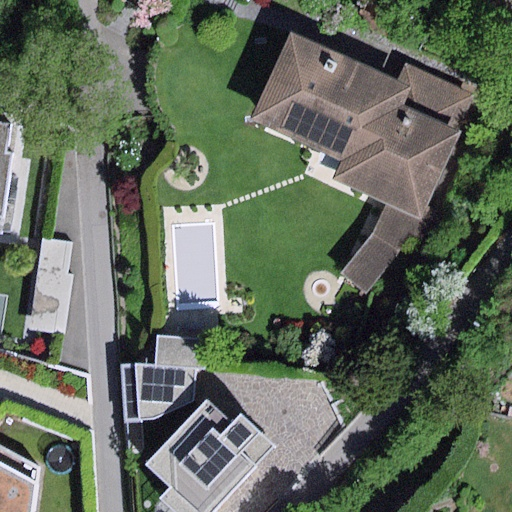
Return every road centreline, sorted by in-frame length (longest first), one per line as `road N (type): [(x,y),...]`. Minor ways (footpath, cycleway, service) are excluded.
road 1 (residential): [(113,511),(85,0)]
road 2 (residential): [(511,245),(291,511)]
